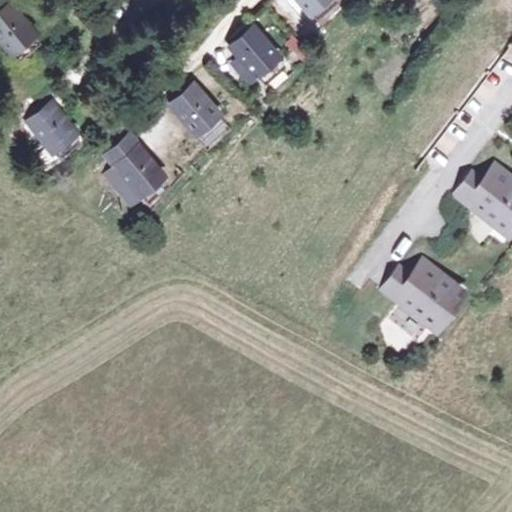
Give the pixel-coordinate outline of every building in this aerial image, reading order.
[(300,0),(314,15),(330,0),(300,0)] [(13,6),(0,17),(0,26),(21,50),(39,35),(13,6)] [(497,52),(472,32),(391,132),(416,152),(497,52)] [(252,34),(236,48),(245,59),(234,69),(248,85),(275,61),(252,34)] [(199,83),(176,104),(201,132),(223,111),(199,83)] [(53,105),(35,120),(60,149),(78,133),(53,105)] [(430,160),(446,168),(469,123),(454,115),(430,160)] [(128,135),(111,151),(121,162),(138,146),(128,135)] [(121,162),(108,175),(135,204),(166,175),(138,146),(121,162)] [(462,190),(459,195),(508,234),(511,228),(511,175),(500,166),(487,181),(476,173),(462,190)] [(465,294),(427,263),(414,279),(404,270),(386,292),(435,332),(465,294)]
